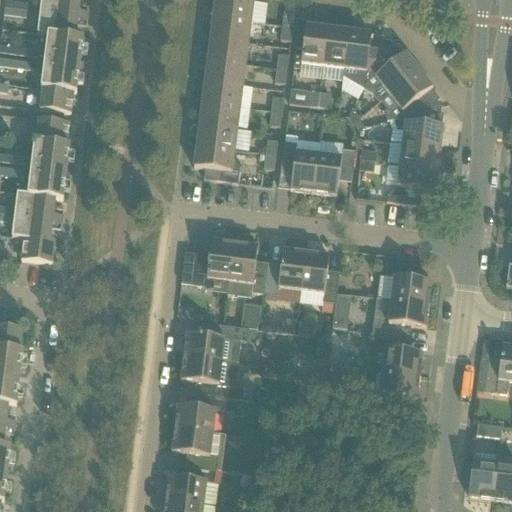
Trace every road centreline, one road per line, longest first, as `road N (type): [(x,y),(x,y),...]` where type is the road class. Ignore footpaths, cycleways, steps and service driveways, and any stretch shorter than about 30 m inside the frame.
road 1 (residential): [(139,511),(178,212),(469,247)]
road 2 (residential): [(24,511),(45,309),(0,295)]
road 3 (residential): [(437,511),(461,317)]
road 4 (residential): [(483,126),(391,10),(393,0)]
road 5 (unclassified): [(483,126),(507,0)]
road 6 (unclassified): [(483,0),(483,126)]
road 7 (residential): [(469,247),(483,126)]
